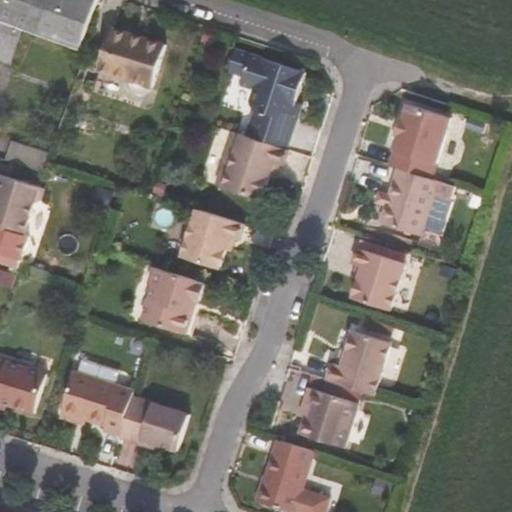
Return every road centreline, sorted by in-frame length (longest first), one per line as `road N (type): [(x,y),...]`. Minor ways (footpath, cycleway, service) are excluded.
road 1 (residential): [(171,0),(364,63),(269,341),(213,469),(208,511)]
road 2 (residential): [(170,511),(0,456)]
road 3 (track): [(511,109),(364,63)]
